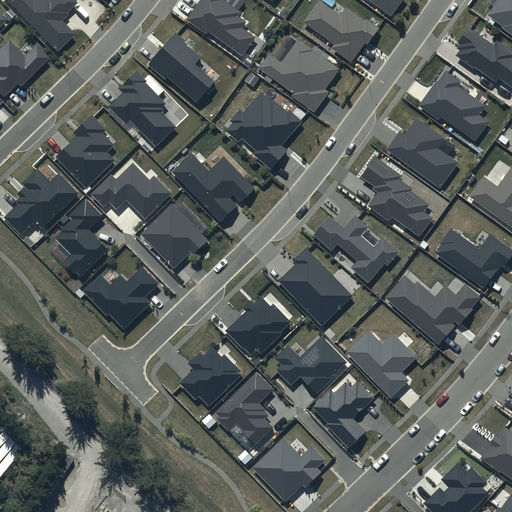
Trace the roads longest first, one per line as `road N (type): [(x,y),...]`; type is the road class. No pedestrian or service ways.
road 1 (residential): [(121,369),(316,172),(440,0)]
road 2 (residential): [(511,333),(458,401),(346,511)]
road 3 (residential): [(145,0),(0,149)]
